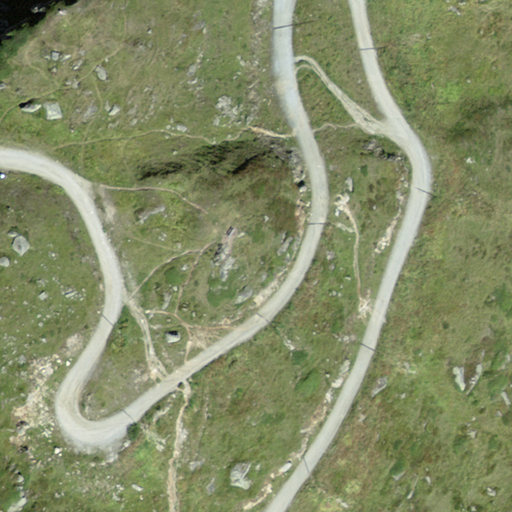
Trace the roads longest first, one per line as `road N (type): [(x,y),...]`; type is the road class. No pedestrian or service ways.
road 1 (track): [(282,0),(289,91),(320,181),(307,252),(263,316),(106,434),(74,429),(66,415),(75,376),(114,306),(113,273),(86,201),(73,181),(46,166),(0,159)]
road 2 (track): [(273,511),(343,405),(421,182),(369,67),(355,0)]
